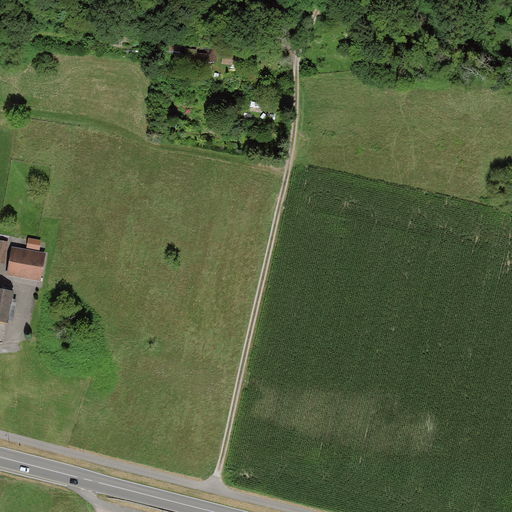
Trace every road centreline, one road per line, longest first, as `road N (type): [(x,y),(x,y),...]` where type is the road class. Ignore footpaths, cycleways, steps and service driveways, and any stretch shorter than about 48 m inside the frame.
road 1 (track): [(214,491),(289,165),(299,54),(323,0)]
road 2 (track): [(294,511),(0,433)]
road 3 (primary): [(212,511),(0,458)]
